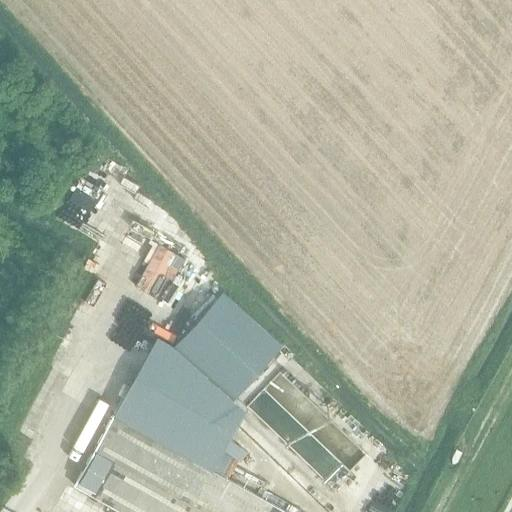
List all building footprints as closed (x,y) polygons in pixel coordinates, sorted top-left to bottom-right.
[(221,291),(172,345),(232,399),(281,344),(221,291)] [(245,409),(232,399),(172,345),(157,336),(112,415),(158,440),(170,419),(207,441),(195,461),(212,471),(245,409)] [(70,425),(86,434),(118,379),(102,370),(70,425)] [(284,511),(212,471),(195,461),(158,440),(112,415),(73,484),(122,511),(284,511)] [(158,440),(195,461),(207,441),(170,419),(158,440)]
